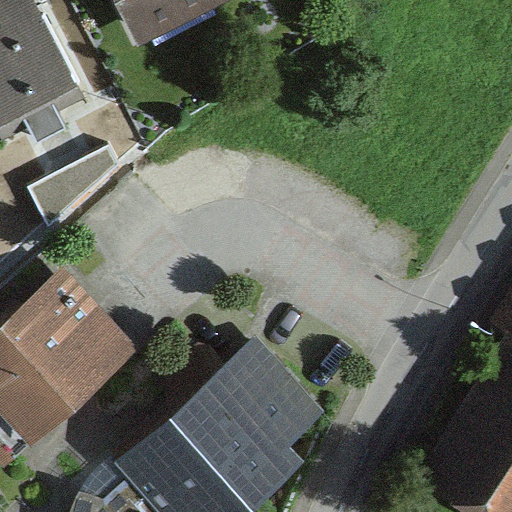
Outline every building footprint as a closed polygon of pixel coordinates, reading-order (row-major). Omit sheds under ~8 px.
[(104,85),(51,0),(1,0),(0,1),(0,91),(26,133),(104,85)] [(249,0),(141,0),(167,46),(249,0)] [(44,276),(0,319),(0,426),(31,458),(129,361),(44,276)] [(511,511),(511,303),(497,327),(511,336),(511,374),(447,474),(505,511),(511,511)] [(117,465),(141,483),(121,511),(116,511),(95,499),(93,511),(267,511),(330,431),(224,339),(117,465)]
